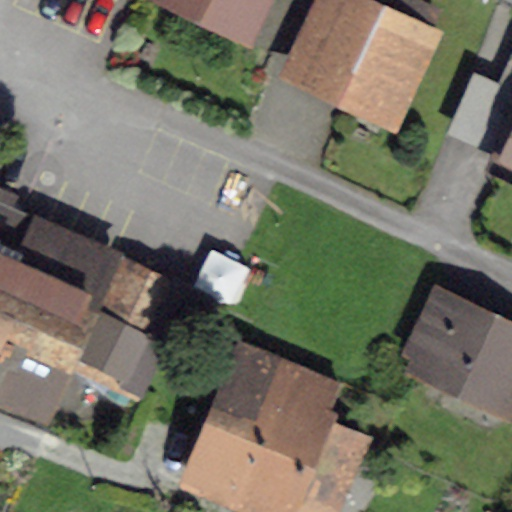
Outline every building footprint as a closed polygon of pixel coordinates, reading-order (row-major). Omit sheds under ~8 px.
[(147,0),(235,44),(256,0),(147,0)] [(317,0),(278,78),(397,138),(444,44),(356,0),(317,0)] [(511,148),(500,178),(511,182),(511,148)] [(0,391),(39,409),(89,297),(93,299),(112,257),(8,211),(13,199),(0,193),(0,391)] [(126,268),(78,366),(140,395),(187,298),(126,268)] [(428,363),(501,397),(511,372),(511,331),(434,296),(411,346),(431,356),(428,363)] [(253,509),(259,495),(286,506),(299,511),(326,511),(357,440),(320,424),(338,383),(293,364),(291,369),(247,351),(233,383),(224,379),(182,479),(253,509)]
